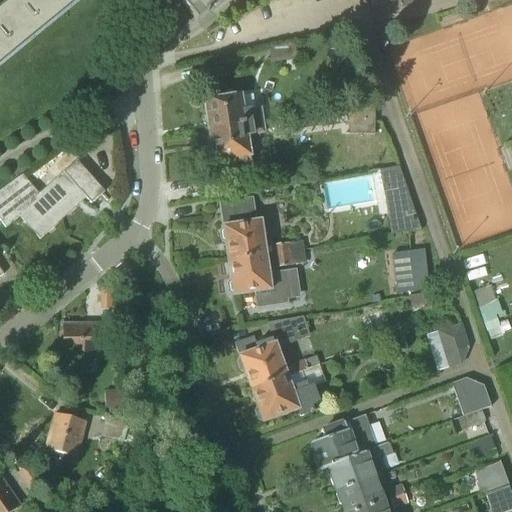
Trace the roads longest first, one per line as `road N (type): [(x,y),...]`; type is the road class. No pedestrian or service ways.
road 1 (residential): [(256,511),(162,259),(141,238)]
road 2 (residential): [(141,238),(146,70),(139,0)]
road 3 (residential): [(0,347),(113,250),(141,238)]
